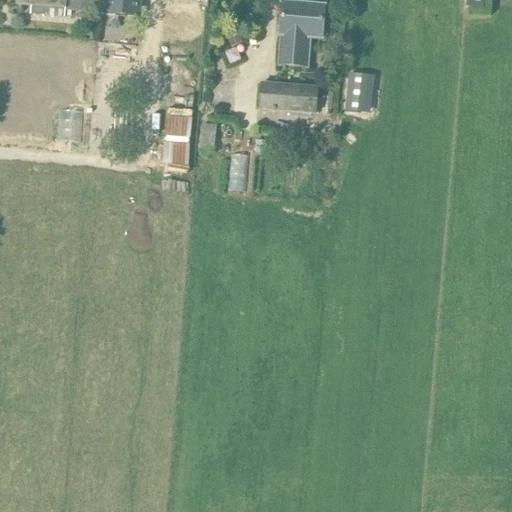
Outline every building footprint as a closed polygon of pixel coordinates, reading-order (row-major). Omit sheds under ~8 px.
[(99,13),(100,0),(15,0),(15,5),(30,7),(30,15),(64,18),(65,11),(99,13)] [(100,0),(99,13),(139,17),(140,0),(100,0)] [(465,0),(465,7),(483,8),(483,0),(465,0)] [(282,3),(280,35),(282,35),(280,65),(306,67),(308,37),(321,38),(324,7),(282,3)] [(260,83),(258,111),(315,115),(318,88),(260,83)] [(202,125),(200,152),(214,154),(216,126),(202,125)] [(228,190),(245,191),(246,155),(230,154),(228,190)]
